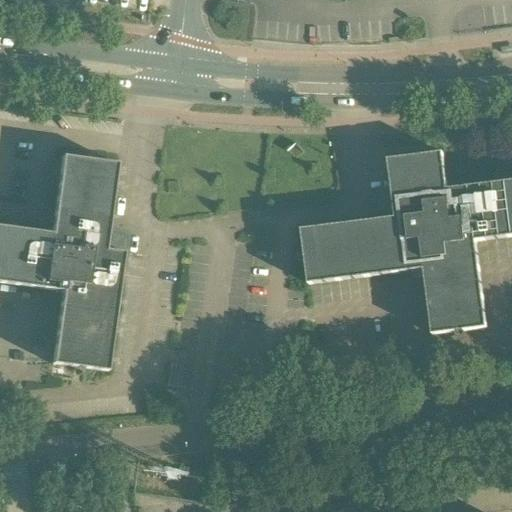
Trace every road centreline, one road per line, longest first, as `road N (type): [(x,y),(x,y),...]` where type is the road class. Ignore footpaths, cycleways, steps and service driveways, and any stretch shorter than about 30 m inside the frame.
road 1 (unclassified): [(511,399),(0,456)]
road 2 (tertiary): [(175,80),(400,89),(511,75)]
road 3 (tertiary): [(175,80),(0,55)]
road 4 (unknown): [(363,492),(457,492),(508,511)]
